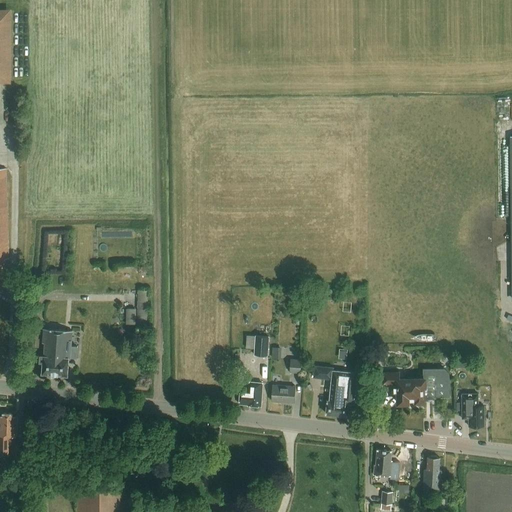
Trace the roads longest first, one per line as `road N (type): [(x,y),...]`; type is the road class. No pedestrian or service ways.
road 1 (tertiary): [(511,453),(0,386)]
road 2 (unknown): [(36,391),(37,511)]
